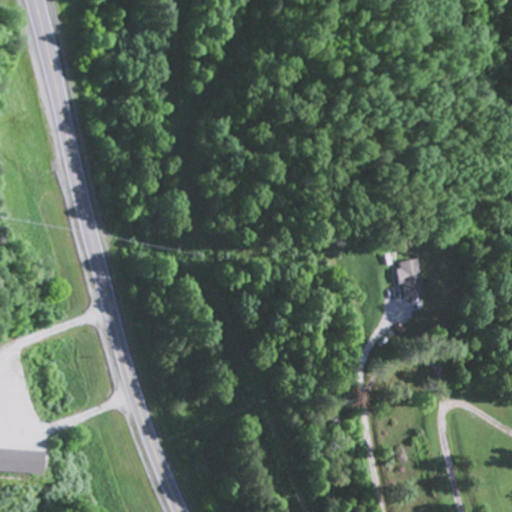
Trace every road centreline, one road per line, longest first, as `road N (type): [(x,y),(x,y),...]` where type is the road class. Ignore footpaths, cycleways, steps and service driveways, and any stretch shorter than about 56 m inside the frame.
road 1 (trunk): [(179,511),(104,310),(35,0)]
road 2 (residential): [(364,407),(391,368),(410,362),(436,370),(459,511),(371,465),(364,407)]
road 3 (residential): [(240,262),(88,243)]
